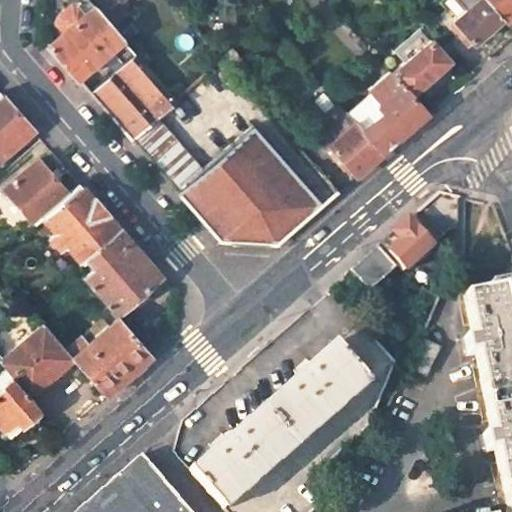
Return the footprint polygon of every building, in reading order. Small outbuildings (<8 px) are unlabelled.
[(177,101),(90,0),(44,0),(44,11),(66,35),(51,48),(132,142),(157,119),(177,101)] [(120,0),(95,0),(106,12),(120,0)] [(487,0),(454,0),(464,11),(453,21),(472,43),(502,17),(487,0)] [(511,0),(487,0),(502,17),(511,28),(511,0)] [(432,44),(395,76),(411,95),(449,63),(432,44)] [(234,50),(222,61),(240,81),(252,70),(234,50)] [(406,133),(428,114),(411,95),(395,76),(391,72),(346,113),(382,154),(406,133)] [(1,93),(0,93),(0,160),(33,131),(22,118),(1,93)] [(234,145),(255,127),(242,112),(219,131),(234,145)] [(382,154),(346,113),(317,139),(326,149),(330,145),(357,176),(382,154)] [(203,171),(157,119),(132,142),(177,194),(203,171)] [(322,206),(255,127),(234,145),(203,171),(177,194),(218,241),(278,243),(310,216),(322,206)] [(35,225),(43,218),(69,195),(38,161),(5,191),(35,225)] [(82,263),(86,259),(120,230),(98,206),(80,185),(69,195),(43,218),(56,233),(51,237),(61,250),(66,245),(82,263)] [(381,244),(408,277),(435,253),(408,219),(405,222),(381,244)] [(93,268),(83,278),(112,311),(116,315),(160,276),(139,252),(120,230),(86,259),(93,268)] [(368,255),(351,270),(368,292),(395,267),(378,246),(368,255)] [(511,511),(511,307),(504,309),(501,288),(463,294),(470,336),(461,337),(463,354),(473,352),(487,430),(477,432),(480,451),(491,450),(501,511),(511,511)] [(112,311),(78,340),(84,346),(117,317),(116,315),(112,311)] [(78,340),(65,352),(69,357),(102,395),(150,354),(117,317),(84,346),(78,340)] [(359,325),(190,471),(224,511),(313,511),(323,504),(330,488),(318,473),(368,429),(394,364),(359,325)] [(69,357),(65,352),(42,326),(0,362),(0,363),(5,369),(11,377),(26,395),(69,357)] [(421,341),(416,350),(407,368),(420,376),(434,348),(421,341)] [(5,369),(0,373),(0,386),(11,377),(5,369)] [(26,395),(11,377),(0,386),(0,430),(8,441),(27,424),(32,427),(40,420),(36,415),(40,412),(26,395)] [(185,511),(140,455),(75,511),(74,511),(185,511)]
